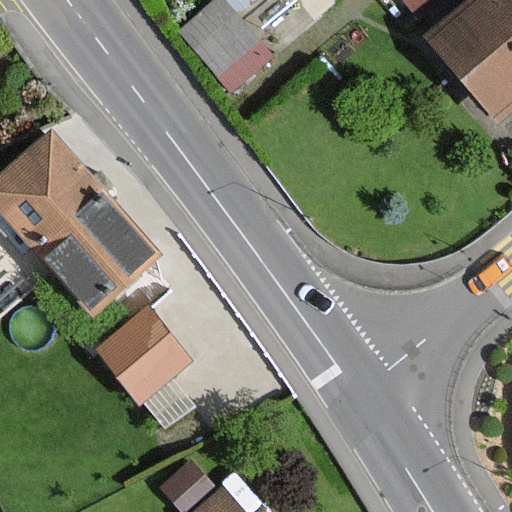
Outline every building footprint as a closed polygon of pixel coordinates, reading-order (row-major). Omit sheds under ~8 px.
[(238,0),(205,0),(180,21),(233,86),(278,49),(238,0)] [(428,0),(408,0),(416,10),(428,0)] [(511,0),(476,0),(432,37),(494,111),(511,96),(511,0)] [(98,190),(51,137),(0,182),(0,203),(93,308),(154,254),(98,190)] [(185,363),(144,313),(100,349),(141,400),(185,363)] [(211,483),(192,463),(163,490),(182,510),(211,483)] [(240,511),(224,493),(202,511),(240,511)]
